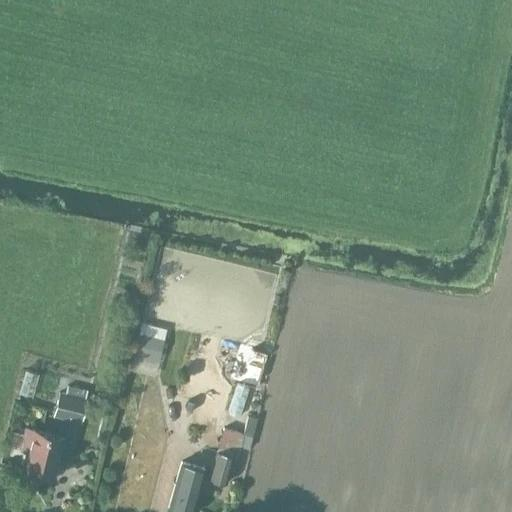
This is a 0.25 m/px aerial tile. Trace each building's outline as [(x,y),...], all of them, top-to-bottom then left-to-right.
[(157,337),(138,333),(133,354),(152,359),(157,337)] [(57,391),(53,411),(80,417),(84,397),(82,397),(84,388),(67,385),(66,393),(57,391)] [(208,477),(226,482),(233,454),(236,455),(239,446),(249,448),(256,417),(247,415),(243,433),(223,427),(208,477)] [(33,428),(23,467),(54,475),(64,436),(33,428)] [(194,511),(207,468),(183,461),(170,507),(186,511),(194,511)]
